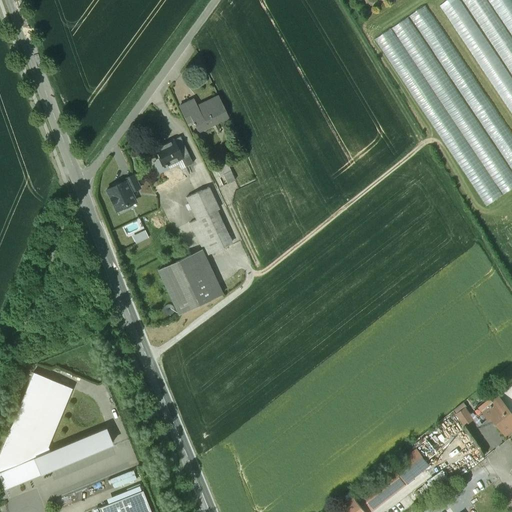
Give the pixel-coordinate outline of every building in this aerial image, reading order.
[(511,0),(446,0),(444,1),(511,115),(511,0)] [(484,206),(511,188),(511,135),(430,4),(379,36),(484,206)] [(218,96),(197,106),(194,100),(179,107),(185,121),(191,118),(193,122),(192,123),(193,125),(194,125),(196,129),(212,121),(213,124),(228,117),(218,96)] [(212,121),(196,129),(197,132),(213,124),(212,121)] [(180,137),(173,140),(176,148),(183,144),(180,137)] [(173,140),(155,148),(160,159),(154,162),(159,172),(167,168),(166,166),(167,166),(166,165),(180,158),(181,158),(176,148),(173,140)] [(188,155),(183,144),(176,148),(181,158),(188,155)] [(181,158),(180,158),(185,167),(192,164),(188,155),(181,158)] [(226,162),(215,167),(220,177),(223,175),(227,184),(235,180),(226,162)] [(139,188),(133,175),(124,180),(125,181),(131,192),(139,188)] [(125,181),(106,190),(116,211),(135,202),(131,192),(125,181)] [(218,209),(208,187),(186,198),(190,207),(196,220),(190,223),(202,250),(205,256),(227,246),(214,216),(218,214),(216,210),(218,209)] [(205,256),(202,250),(191,255),(211,299),(222,294),(205,256)] [(211,299),(191,255),(158,271),(178,314),(211,299)] [(33,372),(0,451),(0,477),(4,488),(30,478),(27,470),(37,466),(40,473),(111,444),(105,429),(47,453),(45,447),(69,387),(48,379),(33,372)] [(511,386),(487,405),(496,417),(492,420),(492,422),(495,426),(497,426),(499,425),(506,434),(511,429),(511,386)] [(466,408),(456,415),(463,426),(473,418),(466,408)] [(416,450),(345,505),(350,511),(368,511),(405,484),(404,482),(427,464),(416,450)] [(150,511),(142,490),(98,508),(100,511),(150,511)]
